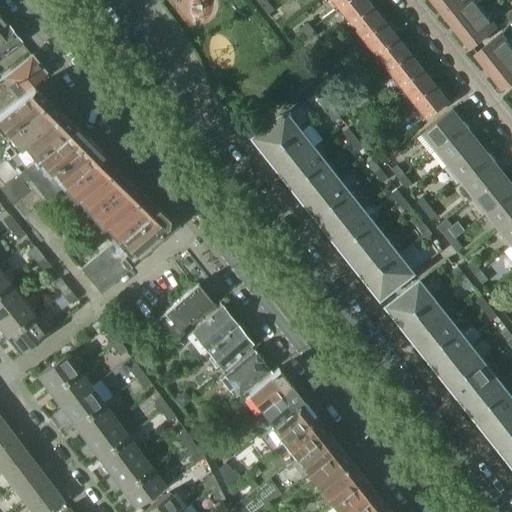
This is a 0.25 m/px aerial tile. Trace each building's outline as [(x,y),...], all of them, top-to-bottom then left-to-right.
[(367,0),(348,0),(340,6),(353,22),(372,7),(367,0)] [(434,0),(444,13),(460,0),(434,0)] [(473,0),(460,0),(444,13),(457,29),(481,10),(473,0)] [(274,10),(267,1),(261,5),(268,14),(274,10)] [(372,7),(353,22),(365,38),(385,22),(372,7)] [(481,10),(457,29),(471,47),(495,28),(481,10)] [(0,16),(0,56),(20,41),(0,16)] [(385,22),(365,38),(378,54),(398,38),(385,22)] [(308,24),(300,30),(304,35),(312,29),(308,24)] [(312,29),(304,35),(308,40),(316,34),(312,29)] [(476,53),(490,70),(511,52),(511,48),(500,34),(476,53)] [(398,38),(378,54),(390,69),(410,54),(398,38)] [(0,108),(44,73),(28,52),(0,75),(0,108)] [(511,52),(490,70),(504,88),(511,81),(511,52)] [(410,54),(390,69),(402,85),(422,69),(410,54)] [(322,64),(326,69),(337,60),(332,55),(322,64)] [(337,60),(326,69),(322,72),(328,78),(335,73),(333,71),(340,65),(337,60)] [(422,69),(402,85),(415,101),(435,85),(422,69)] [(435,85),(415,101),(428,117),(448,101),(435,85)] [(350,92),(354,98),(361,92),(357,86),(350,92)] [(0,126),(5,133),(45,99),(33,87),(0,114),(0,126)] [(361,92),(354,98),(358,103),(365,96),(361,92)] [(318,102),(326,112),(332,107),(324,98),(318,102)] [(9,154),(59,113),(45,99),(5,133),(13,142),(5,149),(9,154)] [(339,117),(332,107),(326,112),(334,121),(339,117)] [(462,121),(452,109),(424,131),(437,148),(467,125),(463,120),(462,121)] [(286,112),(272,123),(266,128),(267,131),(256,140),(269,157),(302,131),(286,112)] [(17,172),(73,126),(59,113),(9,154),(0,161),(0,187),(18,173),(17,172)] [(375,124),(379,129),(386,123),(382,118),(375,124)] [(386,123),(379,129),(383,134),(390,128),(386,123)] [(467,125),(437,148),(450,164),(478,142),(469,130),(470,129),(467,125)] [(54,190),(100,152),(74,126),(73,126),(17,172),(18,173),(22,178),(26,175),(45,197),(54,190)] [(343,133),(350,142),(356,138),(349,128),(343,133)] [(302,131),(269,157),(281,172),(314,146),(302,131)] [(356,138),(350,142),(358,152),(364,147),(356,138)] [(478,142),(450,164),(462,180),(492,157),(489,152),(487,153),(478,142)] [(314,146),(281,172),(293,187),(326,162),(314,146)] [(76,199),(114,166),(100,153),(101,153),(100,152),(54,190),(64,202),(71,197),(73,200),(75,197),(76,199)] [(492,157),(462,180),(475,196),(503,174),(494,162),(495,161),(492,157)] [(367,164),(374,173),(380,168),(373,159),(367,164)] [(326,162),(293,187),(305,203),(338,177),(326,162)] [(397,165),(391,169),(399,179),(404,174),(397,165)] [(88,213),(128,180),(114,166),(76,199),(88,213)] [(380,168),(374,173),(382,183),(388,178),(380,168)] [(412,184),(404,174),(399,179),(406,188),(412,184)] [(511,184),(503,174),(475,196),(488,212),(511,192),(511,184)] [(16,176),(0,188),(0,190),(13,206),(30,193),(16,176)] [(338,177),(305,203),(317,218),(350,192),(338,177)] [(128,180),(88,213),(100,227),(103,225),(142,193),(128,180)] [(391,194),(399,204),(404,199),(397,189),(391,194)] [(350,192),(317,218),(330,233),(362,208),(350,192)] [(511,192),(488,212),(501,228),(511,218),(511,192)] [(142,193),(103,225),(115,239),(155,206),(142,193)] [(422,197),(417,201),(424,211),(430,206),(422,197)] [(404,199),(399,204),(406,213),(412,209),(404,199)] [(155,206),(115,239),(80,268),(100,292),(172,231),(166,224),(167,216),(156,205),(155,206)] [(437,215),(430,206),(424,211),(432,220),(437,215)] [(362,208),(330,233),(342,249),(374,223),(362,208)] [(9,229),(16,223),(9,214),(2,220),(9,229)] [(511,218),(501,228),(511,242),(511,218)] [(429,230),(421,220),(415,225),(423,234),(429,230)] [(25,234),(20,228),(16,223),(9,229),(18,240),(25,234)] [(374,223),(342,249),(354,264),(386,238),(374,223)] [(448,228),(442,233),(449,242),(455,238),(448,228)] [(429,230),(423,234),(430,244),(436,239),(429,230)] [(386,238),(354,264),(366,279),(398,253),(386,238)] [(462,247),(455,238),(449,242),(457,252),(462,247)] [(34,260),(41,254),(34,246),(27,252),(34,260)] [(398,253),(366,279),(379,296),(391,287),(393,289),(414,273),(398,253)] [(50,266),(45,259),(41,254),(34,260),(43,271),(50,266)] [(467,265),(475,274),(480,270),(473,260),(467,265)] [(452,271),(459,280),(465,276),(458,266),(452,271)] [(488,279),(480,270),(475,274),(482,284),(488,279)] [(473,285),(465,276),(459,280),(467,290),(473,285)] [(59,291),(66,286),(60,278),(53,284),(55,286),(59,291)] [(420,281),(405,292),(399,297),(401,299),(389,309),(403,326),(435,300),(420,281)] [(197,283),(151,320),(169,342),(184,330),(180,326),(211,300),(197,283)] [(5,284),(0,288),(0,313),(17,300),(5,284)] [(75,298),(70,291),(66,286),(59,291),(68,303),(75,298)] [(476,302),(484,311),(489,307),(482,297),(476,302)] [(17,300),(0,313),(0,326),(7,334),(30,316),(17,300)] [(435,300),(403,326),(415,341),(447,315),(435,300)] [(191,331),(205,348),(235,323),(221,305),(191,331)] [(489,307),(484,311),(491,321),(497,316),(489,307)] [(447,315),(415,341),(427,356),(459,330),(447,315)] [(30,316),(7,334),(19,350),(43,331),(30,316)] [(235,323),(205,348),(222,369),(251,343),(235,323)] [(500,332),(508,342),(511,338),(511,335),(506,328),(500,332)] [(110,330),(103,335),(111,345),(118,340),(110,330)] [(459,330),(427,356),(439,371),(471,346),(459,330)] [(157,349),(147,336),(138,344),(148,356),(157,349)] [(125,350),(118,340),(111,345),(118,356),(125,350)] [(471,346),(439,371),(451,387),(483,361),(471,346)] [(240,393),(268,369),(261,360),(261,357),(257,351),(254,351),(252,348),(222,372),(218,376),(231,391),(236,387),(240,393)] [(36,374),(49,392),(78,370),(65,353),(36,374)] [(154,359),(148,365),(154,374),(161,368),(154,359)] [(483,361),(451,387),(463,402),(495,376),(483,361)] [(128,368),(135,379),(142,373),(135,363),(128,368)] [(246,393),(260,409),(291,384),(278,367),(246,393)] [(78,370),(49,392),(61,408),(90,386),(78,370)] [(142,373),(135,379),(143,389),(150,383),(142,373)] [(495,376),(463,402),(475,417),(508,392),(495,376)] [(291,384),(260,409),(273,425),(302,402),(301,401),(303,399),(291,384)] [(90,386),(61,408),(73,424),(102,403),(90,386)] [(511,397),(508,392),(475,417),(487,433),(511,412),(511,397)] [(180,394),(175,398),(182,406),(189,400),(185,394),(180,394)] [(152,401),(159,411),(166,406),(159,396),(152,401)] [(302,402),(273,425),(270,427),(282,442),(313,417),(302,402)] [(102,403),(73,424),(85,441),(114,419),(102,403)] [(174,416),(166,406),(159,411),(167,421),(174,416)] [(511,412),(487,433),(499,448),(511,437),(511,412)] [(313,417),(282,442),(294,457),(328,431),(319,420),(315,418),(313,417)] [(114,419),(85,441),(98,457),(127,436),(114,419)] [(1,420),(0,420),(0,445),(12,436),(1,420)] [(176,434),(183,444),(190,439),(184,429),(176,434)] [(328,431),(294,457),(306,473),(338,448),(336,444),(335,440),(328,431)] [(208,449),(222,441),(218,433),(204,441),(208,449)] [(12,436),(0,445),(0,469),(1,470),(25,452),(12,436)] [(127,436),(98,457),(110,474),(139,452),(127,436)] [(511,437),(499,448),(511,463),(511,437)] [(198,450),(190,439),(183,444),(190,455),(198,450)] [(227,450),(222,441),(208,449),(213,458),(227,450)] [(338,448),(306,473),(319,488),(350,463),(338,448)] [(25,452),(1,470),(13,486),(37,468),(25,452)] [(139,452),(110,474),(122,490),(151,468),(139,452)] [(350,463),(319,488),(331,504),(365,477),(356,466),(352,465),(350,463)] [(237,464),(225,474),(232,483),(244,473),(237,464)] [(37,468),(13,486),(25,502),(49,484),(37,468)] [(151,468),(122,490),(135,507),(164,486),(151,468)] [(203,477),(209,489),(217,485),(211,473),(203,477)] [(365,477),(331,504),(337,511),(352,511),(375,494),(372,491),(372,487),(365,477)] [(49,484),(25,502),(32,511),(47,511),(62,501),(49,484)] [(217,485),(209,489),(215,500),(223,496),(217,485)] [(141,511),(177,511),(181,509),(168,492),(141,511)] [(375,494),(352,511),(383,511),(388,508),(386,509),(375,494)] [(237,503),(241,511),(257,511),(266,506),(259,496),(251,501),(247,496),(237,503)]
